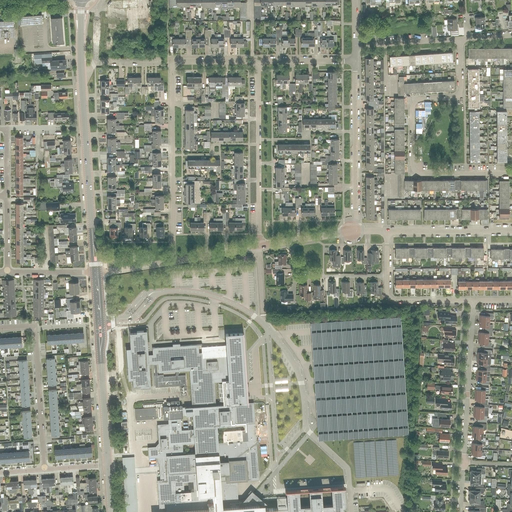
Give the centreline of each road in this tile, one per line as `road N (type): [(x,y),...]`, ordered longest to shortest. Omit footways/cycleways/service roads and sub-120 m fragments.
road 1 (tertiary): [(95,273),(80,0)]
road 2 (residential): [(511,171),(413,168),(411,108),(461,94),(459,39)]
road 3 (residential): [(260,247),(258,60)]
road 4 (residential): [(355,230),(355,60)]
road 5 (residential): [(463,462),(472,301)]
road 6 (residential): [(173,262),(172,104)]
road 7 (tertiary): [(108,464),(98,324)]
road 8 (residential): [(44,468),(35,328)]
road 9 (residential): [(268,328),(276,461)]
road 10 (residential): [(387,276),(296,280),(290,242)]
road 11 (residential): [(387,231),(511,230)]
